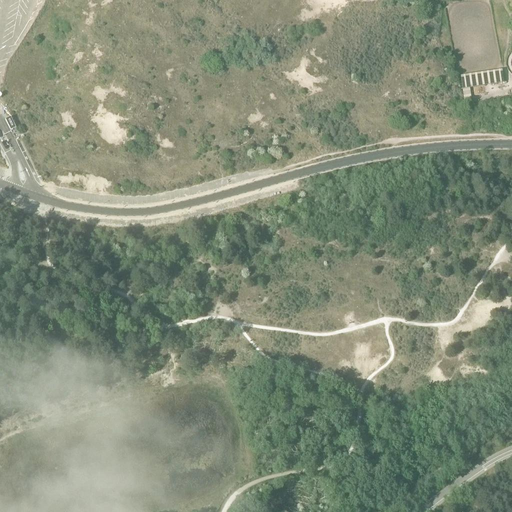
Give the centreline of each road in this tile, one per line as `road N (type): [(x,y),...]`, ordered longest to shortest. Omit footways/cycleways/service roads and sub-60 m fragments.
road 1 (tertiary): [(511,144),(391,152),(148,211),(95,209),(0,183)]
road 2 (unknown): [(511,424),(394,492),(376,511)]
